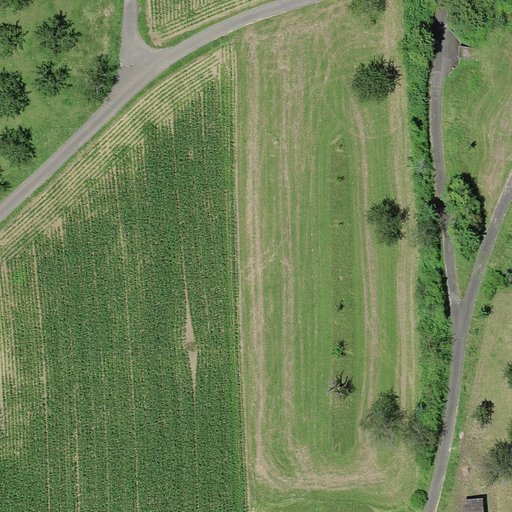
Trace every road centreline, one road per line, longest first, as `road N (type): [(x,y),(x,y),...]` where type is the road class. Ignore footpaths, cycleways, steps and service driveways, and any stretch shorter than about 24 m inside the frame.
road 1 (track): [(304,0),(197,41),(137,80),(0,216)]
road 2 (track): [(432,511),(461,321),(511,186)]
road 3 (track): [(446,0),(436,137),(461,321)]
